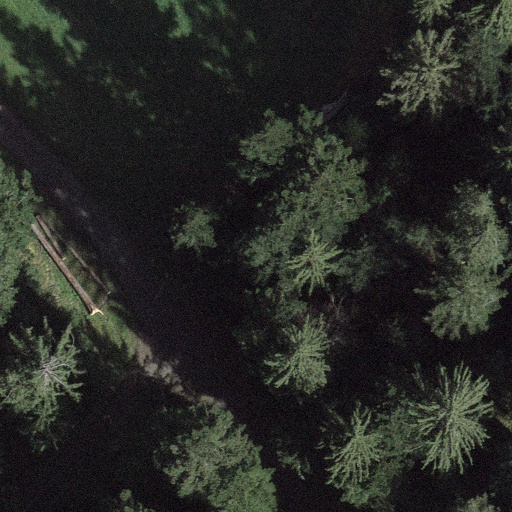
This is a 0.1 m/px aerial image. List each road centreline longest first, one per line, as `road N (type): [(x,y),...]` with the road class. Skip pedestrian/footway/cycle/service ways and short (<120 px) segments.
road 1 (track): [(301,511),(181,350),(24,187),(0,146)]
road 2 (track): [(181,350),(47,511)]
